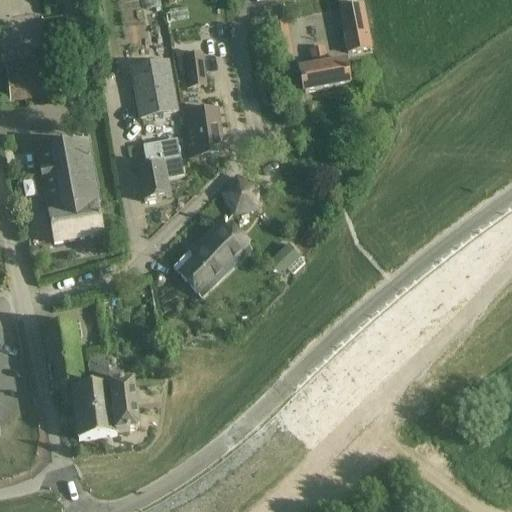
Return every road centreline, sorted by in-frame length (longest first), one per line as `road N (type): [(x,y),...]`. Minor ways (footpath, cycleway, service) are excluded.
road 1 (unclassified): [(119,511),(222,447),(388,291),(511,200)]
road 2 (track): [(511,265),(386,386),(358,433),(269,511)]
road 3 (residential): [(27,310),(106,285),(138,265),(240,159)]
road 4 (unclassified): [(65,478),(27,310)]
